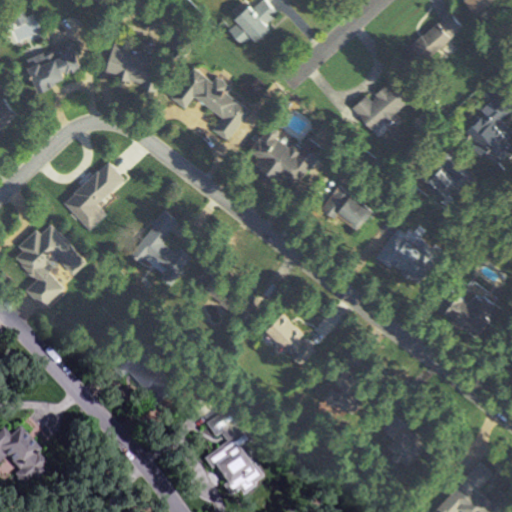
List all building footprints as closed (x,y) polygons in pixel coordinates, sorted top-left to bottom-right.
[(228,17),(234,23),(226,31),(243,48),(277,14),(262,0),(258,0),(250,9),(244,2),(228,17)] [(461,0),(472,13),(489,0),(461,0)] [(460,29),(447,12),(414,39),(427,55),(460,29)] [(144,85),(144,87),(153,90),(156,78),(147,76),(153,55),(109,43),(101,74),(144,85)] [(21,63),(32,89),(78,70),(67,44),(21,63)] [(221,91),(225,85),(212,76),(209,80),(190,67),(168,98),(183,109),(191,98),(220,118),(212,130),(226,140),(248,110),(221,91)] [(411,98),(391,77),(369,99),(363,94),(349,108),(374,134),(411,98)] [(489,166),(511,149),(511,138),(497,118),(511,107),(511,105),(504,95),(461,126),(489,166)] [(0,120),(9,112),(0,102),(0,120)] [(305,137),(298,147),(290,141),(286,146),(273,137),(277,132),(266,124),(244,153),(292,188),(321,148),(305,137)] [(122,178),(104,160),(61,202),(88,229),(104,213),(95,204),(122,178)] [(369,211),(337,186),(320,208),(352,233),(369,211)] [(143,257),(173,280),(190,258),(163,238),(177,221),(162,209),(129,252),(141,260),(143,257)] [(84,260),(46,222),(38,231),(34,227),(15,246),(19,249),(11,257),(33,278),(23,288),(43,308),(63,288),(46,272),(57,261),(70,273),(84,260)] [(405,283),(426,262),(396,232),(375,253),(405,283)] [(254,299),(211,266),(197,285),(240,317),(254,299)] [(438,309),(470,336),(487,316),(455,289),(438,309)] [(260,327),(283,351),(300,334),(277,310),(260,327)] [(164,371),(128,340),(108,363),(144,395),(164,371)] [(319,394),(339,412),(360,388),(340,370),(319,394)] [(382,443),(403,463),(423,442),(394,413),(380,428),(389,437),(382,443)] [(203,458),(227,499),(261,479),(223,415),(205,426),(218,448),(203,458)] [(0,457),(6,452),(17,463),(34,445),(15,427),(8,435),(0,427),(0,457)] [(450,511),(455,507),(459,511),(499,511),(503,508),(478,487),(489,475),(474,462),(430,511),(450,511)]
